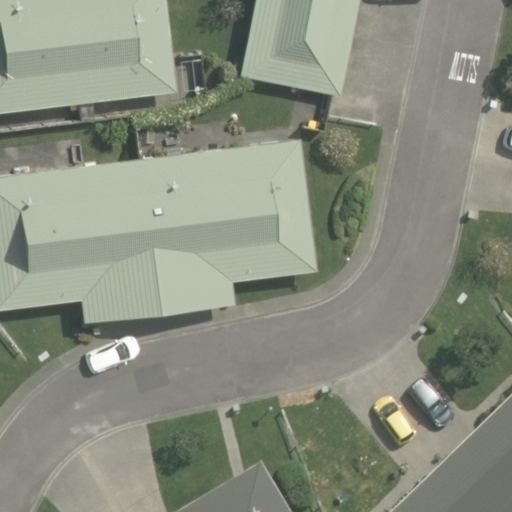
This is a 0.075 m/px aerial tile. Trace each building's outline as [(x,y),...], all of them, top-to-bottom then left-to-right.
[(0,0),(0,108),(173,90),(163,0),(0,0)] [(363,0),(251,0),(231,79),(336,106),(363,0)] [(237,316),(232,276),(311,267),(293,123),(0,159),(0,305),(79,296),(84,335),(237,316)] [(511,511),(511,402),(395,511),(511,511)] [(277,511),(253,466),(166,511),(277,511)]
